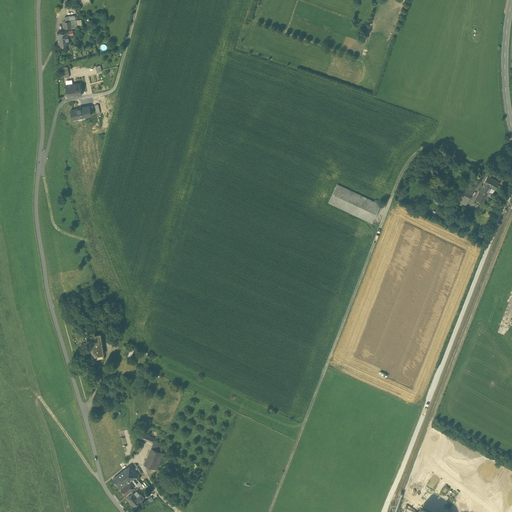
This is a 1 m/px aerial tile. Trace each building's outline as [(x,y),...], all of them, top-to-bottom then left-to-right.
[(76,20),(64,22),(65,29),(77,27),(76,20)] [(66,31),(57,32),(59,46),(68,45),(66,31)] [(80,84),(65,86),(67,97),(81,95),(80,84)] [(90,106),(70,111),(72,121),(92,116),(90,106)] [(499,182),(487,176),(483,184),(496,190),(499,182)] [(456,199),(466,205),(476,188),(466,182),(456,199)] [(382,204),(337,183),(328,202),(373,223),(382,204)] [(483,184),(475,199),(482,203),(490,188),(483,184)] [(438,198),(435,204),(441,206),(444,200),(438,198)] [(435,209),(433,215),(443,220),(445,214),(435,209)] [(104,356),(101,334),(91,335),(94,357),(104,356)] [(144,434),(141,439),(150,444),(153,439),(144,434)] [(163,445),(154,441),(152,447),(161,450),(163,445)] [(151,448),(144,465),(157,471),(165,454),(151,448)] [(131,466),(112,478),(119,488),(138,476),(131,466)] [(120,489),(124,495),(135,488),(131,482),(120,489)] [(137,491),(128,498),(134,507),(143,500),(137,491)]
